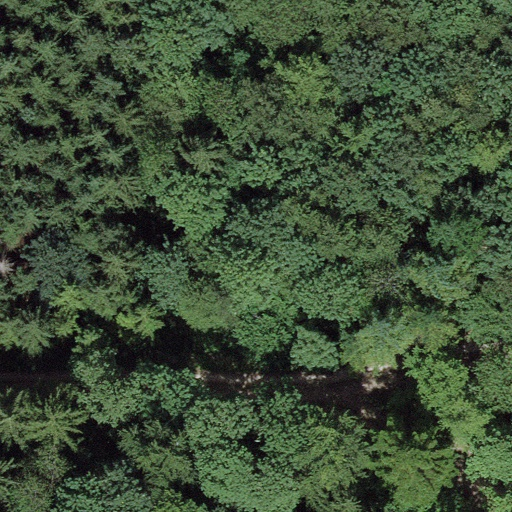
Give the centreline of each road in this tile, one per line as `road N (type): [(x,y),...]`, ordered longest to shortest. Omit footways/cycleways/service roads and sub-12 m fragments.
road 1 (track): [(511,357),(333,408),(0,401)]
road 2 (track): [(451,511),(333,408)]
